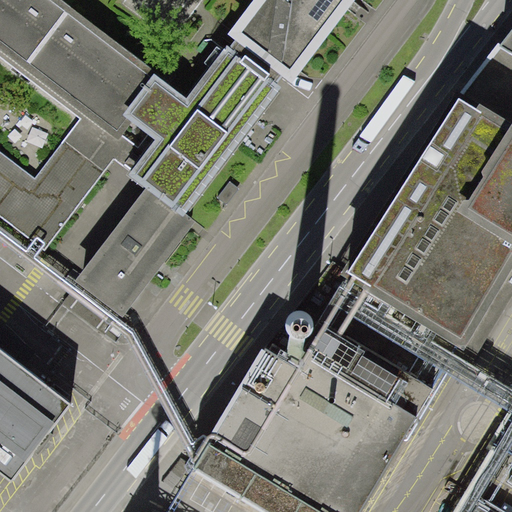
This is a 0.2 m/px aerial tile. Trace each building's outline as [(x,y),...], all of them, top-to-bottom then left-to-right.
[(0,0),(0,231),(52,271),(117,186),(79,157),(46,200),(0,165),(0,64),(109,147),(122,130),(151,93),(27,0),(0,0)] [(232,56),(286,98),(359,0),(259,0),(265,4),(228,53),(232,56)] [(511,24),(452,99),(511,128),(511,24)] [(183,118),(151,93),(122,130),(155,156),(130,188),(147,202),(183,229),(286,98),(232,56),(183,118)] [(511,247),(511,127),(429,84),(327,275),(455,349),(511,247)] [(74,295),(121,332),(195,239),(183,229),(147,202),(74,295)] [(294,370),(262,351),(191,469),(263,511),(357,511),(430,391),(321,326),(294,370)] [(0,478),(13,488),(73,411),(0,354),(0,478)] [(511,511),(511,441),(509,440),(469,501),(492,511),(511,511)] [(232,511),(195,489),(183,511),(232,511)]
